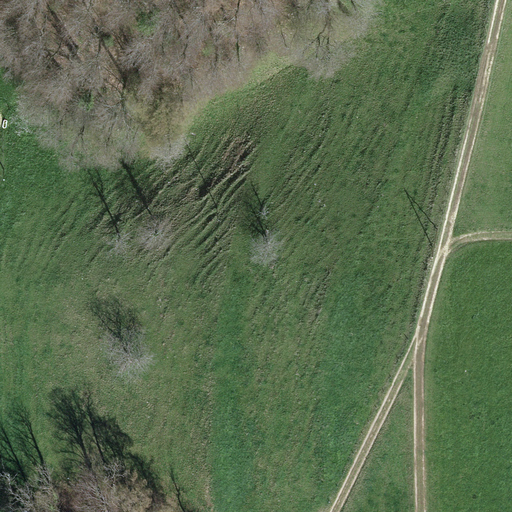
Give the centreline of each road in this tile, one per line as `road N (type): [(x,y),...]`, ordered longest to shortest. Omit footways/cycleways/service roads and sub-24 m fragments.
road 1 (track): [(443,246),(419,341),(332,511)]
road 2 (track): [(499,0),(443,246)]
road 3 (track): [(419,341),(420,511)]
